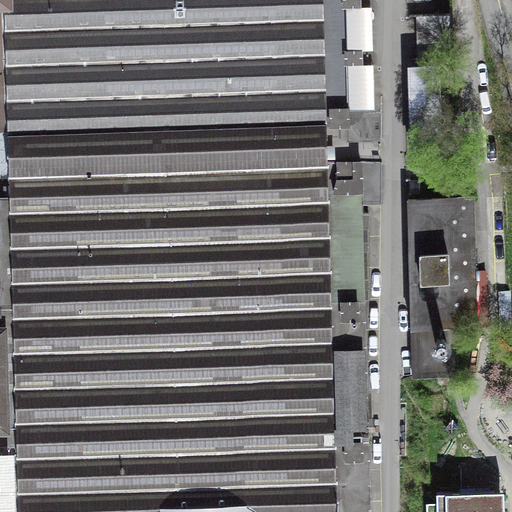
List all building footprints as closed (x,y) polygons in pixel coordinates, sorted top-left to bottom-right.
[(0,0),(0,129),(8,129),(9,165),(10,197),(0,197),(0,428),(8,428),(9,455),(0,455),(0,511),(370,511),(363,207),(383,206),(381,163),(375,163),(374,112),(362,112),(362,109),(348,109),(347,63),(360,62),(360,52),(347,52),(345,5),(372,5),(372,0),(0,0)] [(450,14),(416,16),(417,40),(418,58),(452,57),(450,14)] [(411,118),(413,156),(441,155),(438,65),(410,66),(411,118)] [(411,179),(409,179),(409,187),(409,194),(411,194),(411,193),(419,193),(419,180),(411,180),(411,179)] [(410,277),(413,377),(454,375),(453,327),(476,326),(473,197),(408,199),(410,277)] [(504,511),(504,490),(437,492),(437,511),(504,511)]
